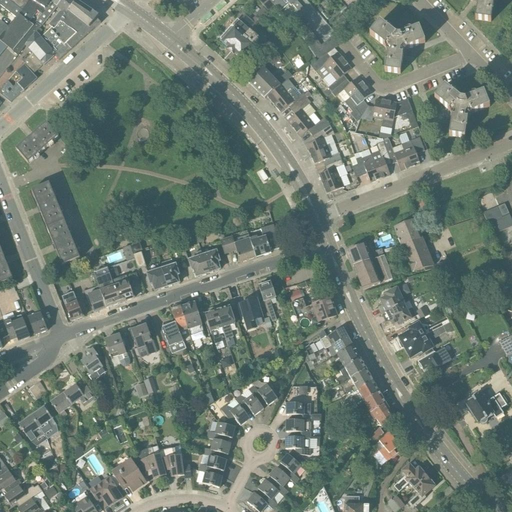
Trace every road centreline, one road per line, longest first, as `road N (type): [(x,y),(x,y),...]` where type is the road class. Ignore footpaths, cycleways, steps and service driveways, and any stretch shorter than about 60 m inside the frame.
road 1 (residential): [(62,336),(328,243)]
road 2 (tertiary): [(317,217),(258,122),(170,39)]
road 3 (tertiary): [(427,435),(374,351),(328,243)]
road 4 (residential): [(317,217),(511,142)]
road 5 (residential): [(0,126),(128,8)]
road 6 (residential): [(62,336),(0,180)]
road 7 (residential): [(472,55),(383,87),(343,45)]
